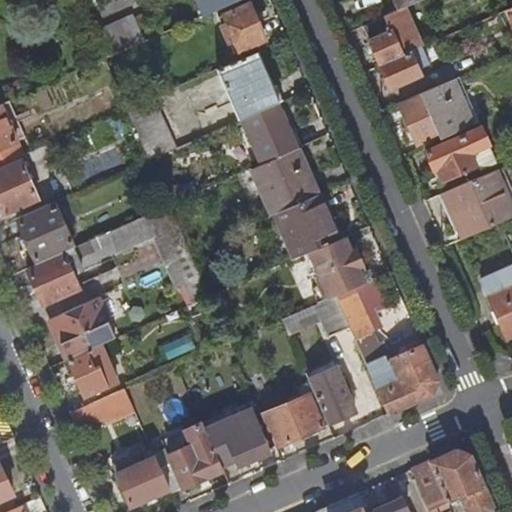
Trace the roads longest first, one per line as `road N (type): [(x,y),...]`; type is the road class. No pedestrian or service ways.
road 1 (residential): [(301,0),(479,403)]
road 2 (residential): [(236,511),(479,403)]
road 3 (residential): [(75,511),(0,341)]
